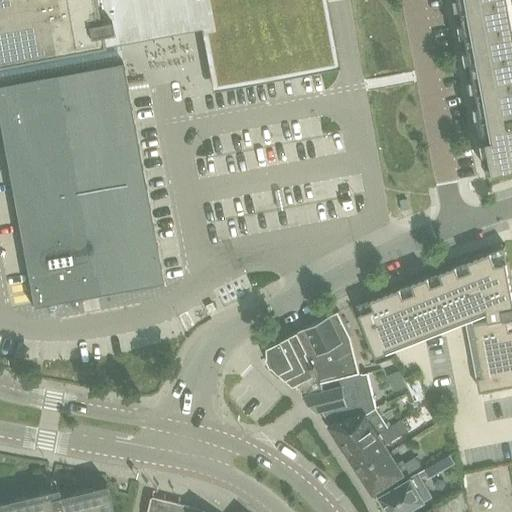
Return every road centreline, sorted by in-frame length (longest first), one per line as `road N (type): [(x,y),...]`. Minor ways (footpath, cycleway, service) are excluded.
road 1 (unclassified): [(186,430),(202,363),(221,338),(454,224)]
road 2 (unclassified): [(413,0),(454,224)]
road 3 (primary): [(186,430),(0,392)]
road 4 (primary): [(0,430),(180,461)]
road 5 (primary): [(324,511),(256,456),(186,430)]
